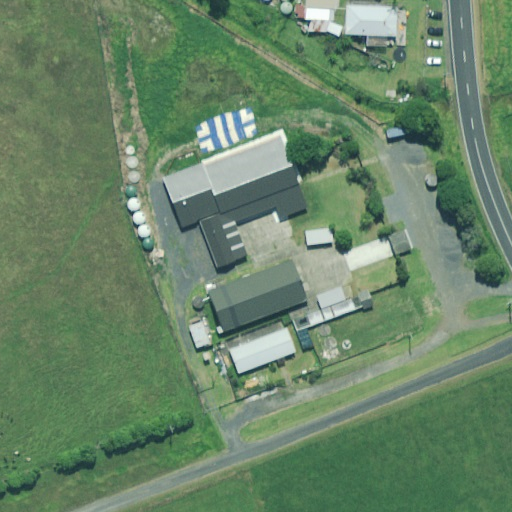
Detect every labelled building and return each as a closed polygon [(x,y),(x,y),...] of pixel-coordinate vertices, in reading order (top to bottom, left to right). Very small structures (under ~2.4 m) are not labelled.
[(292,0),(278,0),(278,3),(278,4),(278,5),(277,7),(277,8),(278,9),(278,11),(279,12),(280,13),(281,14),(282,14),(283,15),(285,15),(286,15),(287,15),(289,14),(290,14),(291,13),(292,12),(292,10),(293,9),(293,8),(293,6),(293,5),(292,4),(292,0)] [(334,24),(337,0),(307,0),(305,19),(318,21),(316,31),(341,34),(343,26),(334,24)] [(398,37),(399,7),(349,6),(348,35),(368,35),(368,45),(389,45),(389,37),(398,37)] [(237,222),(280,207),(267,170),(175,203),(191,247),(198,245),(197,241),(206,238),(217,268),(249,257),(237,222)] [(151,235),(138,199),(126,203),(139,239),(151,235)] [(333,242),(331,228),(304,232),(306,246),(333,242)] [(291,258),(204,286),(219,331),(306,303),(291,258)] [(209,344),(202,323),(189,327),(197,348),(209,344)] [(290,329),(229,350),(237,375),(299,354),(290,329)]
